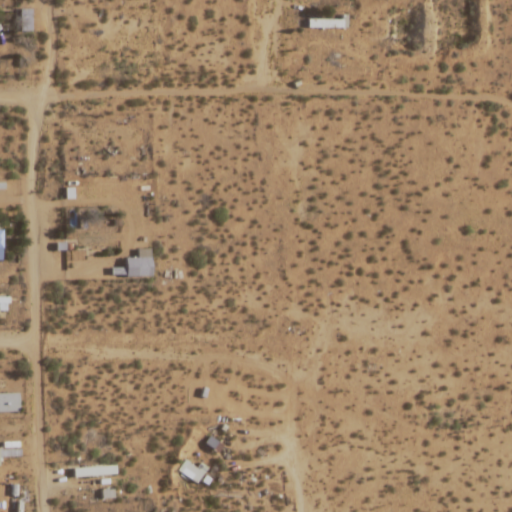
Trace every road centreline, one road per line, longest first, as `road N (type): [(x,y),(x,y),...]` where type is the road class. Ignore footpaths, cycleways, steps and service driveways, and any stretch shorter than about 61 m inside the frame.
road 1 (residential): [(50,511),(41,369),(48,278),(38,166),(55,0)]
road 2 (residential): [(0,98),(267,88)]
